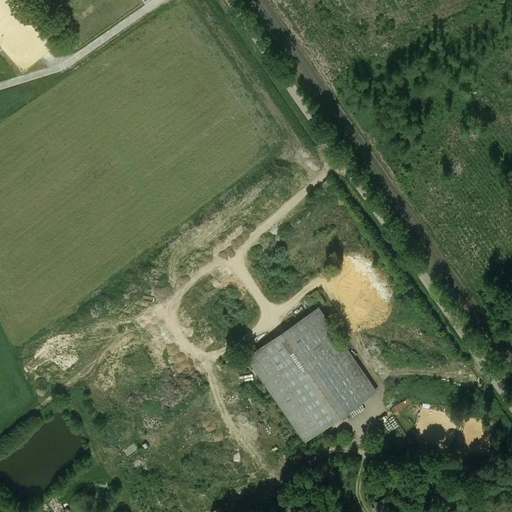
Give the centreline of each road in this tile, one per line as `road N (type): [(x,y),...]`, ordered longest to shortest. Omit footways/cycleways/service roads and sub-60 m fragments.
road 1 (unclassified): [(231,0),(511,408)]
road 2 (track): [(343,160),(0,440)]
